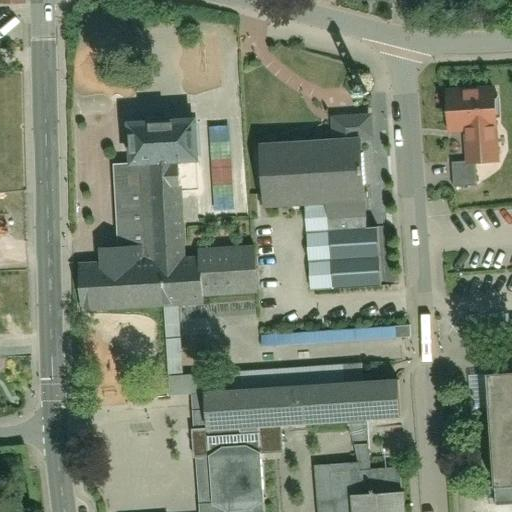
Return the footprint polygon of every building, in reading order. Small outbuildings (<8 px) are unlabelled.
[(499,92),(446,95),(448,137),(466,136),(467,170),(477,169),(503,168),(499,92)] [(190,166),(204,165),(201,121),(131,126),(133,169),(122,170),(127,249),(103,250),(104,264),(90,265),(93,314),(174,309),(179,397),(199,396),(201,434),(205,511),(410,511),(410,498),(408,470),(391,471),(388,424),(405,423),(403,384),(218,395),(217,377),(190,378),(186,309),(213,307),(212,299),(266,296),(263,246),(195,250),(190,166)] [(368,140),(261,146),(262,211),(302,210),(310,292),(380,286),(368,140)] [(467,170),(452,171),(454,193),(478,192),(477,169),(467,170)] [(511,380),(484,382),(491,494),(511,492),(511,380)]
